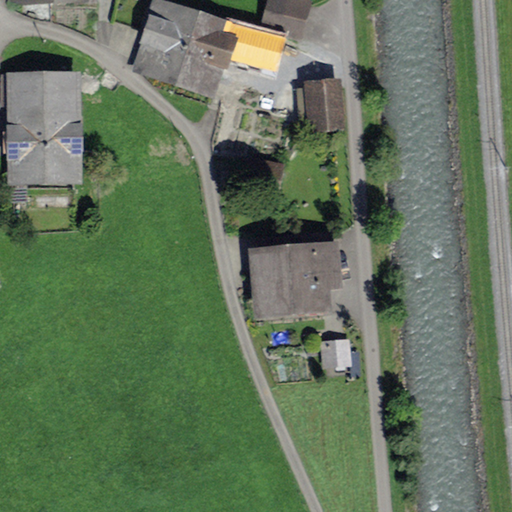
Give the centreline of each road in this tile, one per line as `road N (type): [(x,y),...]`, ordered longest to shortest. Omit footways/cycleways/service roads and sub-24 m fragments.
road 1 (residential): [(0,11),(124,74),(187,135),(208,180),(228,306),(311,511)]
road 2 (residential): [(382,511),(347,0)]
